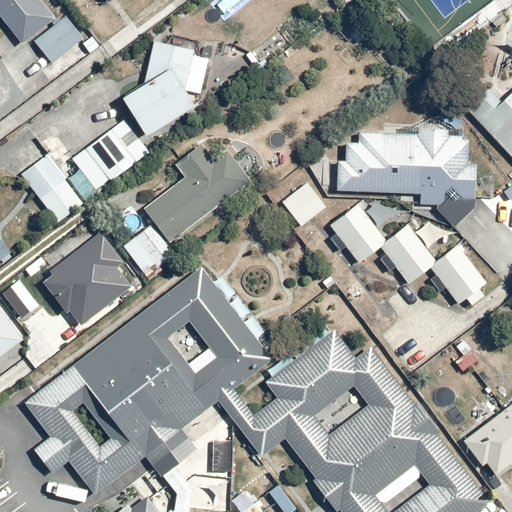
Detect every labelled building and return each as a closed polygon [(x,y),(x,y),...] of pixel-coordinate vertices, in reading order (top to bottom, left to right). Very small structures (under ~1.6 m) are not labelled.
[(39,0),(0,0),(0,16),(21,43),(42,27),(45,31),(33,41),(51,63),(82,38),(64,16),(57,22),(39,0)] [(337,0),(346,12),(361,0),(337,0)] [(144,138),(193,109),(186,86),(191,49),(152,43),(145,84),(121,99),(144,138)] [(511,68),(509,65),(465,105),(511,155),(511,68)] [(66,182),(71,188),(81,201),(147,153),(123,121),(71,158),(81,171),(66,182)] [(456,230),(468,219),(470,191),(475,191),(476,163),(467,162),(469,126),(398,123),(397,132),(345,130),(344,160),(337,160),(335,193),(420,194),(419,205),(431,205),(456,230)] [(200,145),(187,155),(184,176),(142,208),(169,243),(250,181),(224,148),(200,145)] [(82,204),(81,201),(80,201),(71,188),(46,155),(20,174),(57,223),(82,204)] [(326,207),(306,181),(280,200),(300,226),(326,207)] [(358,264),(381,247),(379,243),(384,239),(357,203),(329,224),(358,264)] [(176,256),(150,223),(122,245),(147,278),(176,256)] [(430,269),(436,264),(435,262),(407,223),(384,239),(379,243),(381,247),(407,284),(430,269)] [(101,231),(64,259),(39,278),(64,310),(48,322),(63,343),(136,288),(116,261),(121,257),(101,231)] [(430,269),(458,305),(466,299),(471,305),(484,295),(479,289),(480,288),(486,284),(457,245),(435,262),(436,264),(430,269)] [(257,339),(267,332),(225,276),(215,284),(201,265),(21,401),(50,438),(33,451),(51,474),(68,461),(94,495),(145,456),(162,479),(198,452),(181,429),(217,402),(260,458),(283,440),(308,472),(314,480),(312,482),(335,511),(338,511),(339,511),(477,511),(489,503),(437,434),(441,431),(419,403),(415,406),(368,344),(351,357),(332,332),(264,383),(276,398),(254,414),(234,388),(272,359),(257,339)] [(0,308),(0,357),(23,339),(0,308)] [(462,354),(453,361),(464,374),(482,360),(464,338),(455,346),(462,354)] [(495,476),(511,462),(511,404),(463,442),(480,464),(484,461),(495,476)] [(160,511),(147,495),(125,511),(160,511)]
